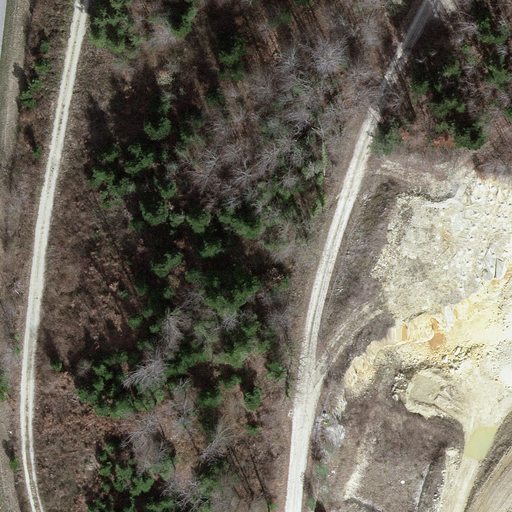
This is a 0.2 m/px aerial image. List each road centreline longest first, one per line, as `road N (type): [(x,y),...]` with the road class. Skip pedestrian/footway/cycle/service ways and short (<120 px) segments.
road 1 (track): [(434,0),(356,165),(316,330),(294,455),(294,511)]
road 2 (track): [(38,511),(25,430),(29,334),(83,0)]
road 3 (track): [(356,165),(414,176),(446,172),(511,119)]
